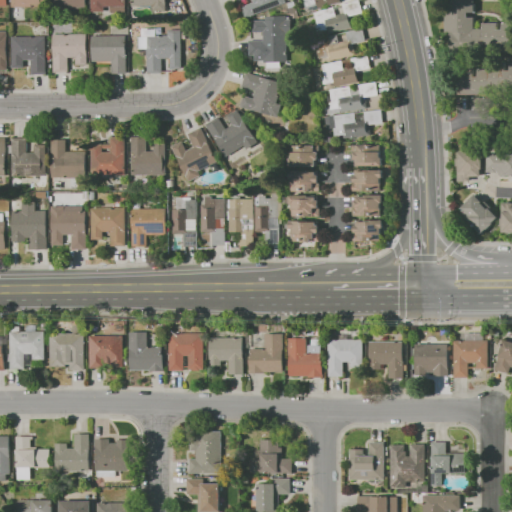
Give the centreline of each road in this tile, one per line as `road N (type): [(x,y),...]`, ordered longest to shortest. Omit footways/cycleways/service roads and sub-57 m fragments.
road 1 (residential): [(0,401),(490,411)]
road 2 (secondary): [(0,289),(335,288)]
road 3 (residential): [(0,106),(164,105),(194,92),(211,72)]
road 4 (secondary): [(426,166),(403,0)]
road 5 (residential): [(335,288),(337,161)]
